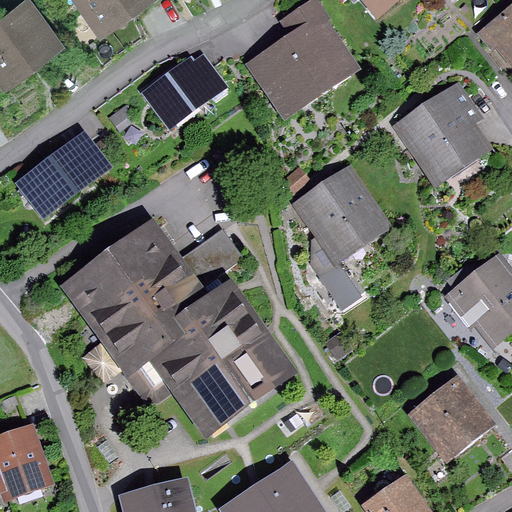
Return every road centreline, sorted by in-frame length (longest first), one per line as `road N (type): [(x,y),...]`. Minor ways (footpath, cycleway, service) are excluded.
road 1 (residential): [(253,0),(139,60),(0,160)]
road 2 (residential): [(86,511),(65,422),(38,360),(0,312)]
